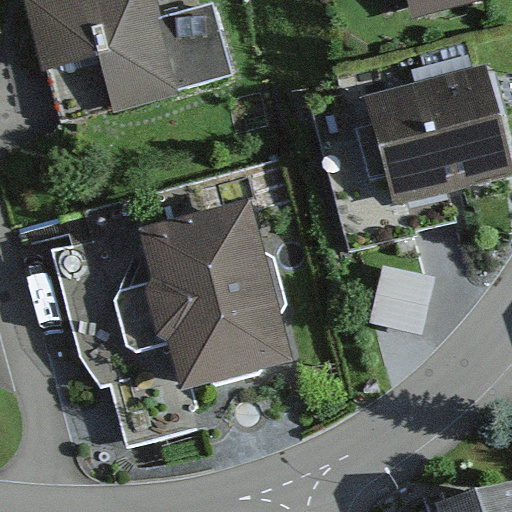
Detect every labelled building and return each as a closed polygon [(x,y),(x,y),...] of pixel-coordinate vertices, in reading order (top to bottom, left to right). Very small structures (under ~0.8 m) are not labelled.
[(155,0),(58,0),(37,6),(71,133),(238,89),(220,20),(165,35),(155,0)] [(409,0),(417,25),(505,0),(409,0)] [(508,186),(482,78),(327,115),(354,223),(508,186)] [(253,209),(139,235),(175,394),(289,368),(253,209)] [(388,270),(380,328),(431,335),(439,278),(388,270)] [(511,511),(511,503),(481,511),(511,511)]
